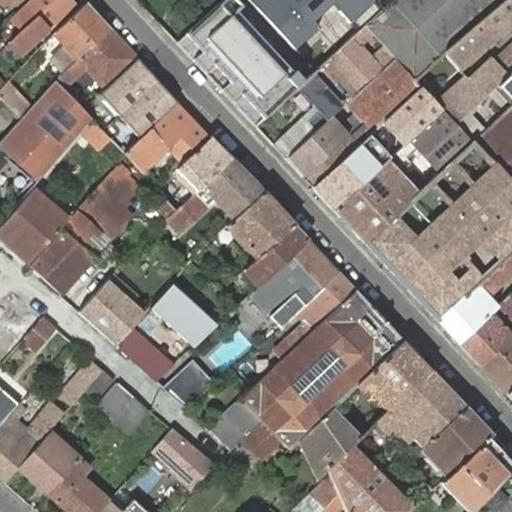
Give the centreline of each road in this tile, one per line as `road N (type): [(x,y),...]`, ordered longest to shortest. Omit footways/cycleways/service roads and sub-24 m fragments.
road 1 (residential): [(511,425),(111,0)]
road 2 (residential): [(11,267),(215,449)]
